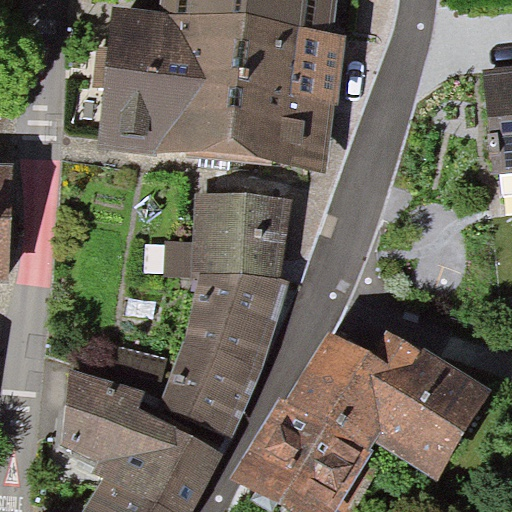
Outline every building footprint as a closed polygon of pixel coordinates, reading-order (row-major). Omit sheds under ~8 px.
[(163,0),(162,14),(334,31),(337,0),(163,0)] [(162,14),(114,9),(111,46),(96,45),(92,90),(105,91),(99,149),(327,172),(333,106),(340,107),(347,32),(334,31),(162,14)] [(511,66),(483,70),(495,175),(511,173),(511,66)] [(0,293),(8,294),(12,161),(0,161),(0,293)] [(289,205),(195,201),(194,244),(167,243),(166,280),(196,281),(285,285),(289,205)] [(190,339),(158,416),(228,451),(266,371),(291,285),(285,285),(196,281),(190,339)] [(290,401),(375,440),(438,480),(493,388),(425,347),(422,351),(384,329),(369,351),(331,333),(290,401)] [(170,360),(122,348),(116,371),(164,383),(170,360)] [(73,375),(64,453),(100,468),(95,480),(105,483),(160,511),(195,511),(221,459),(140,417),(149,397),(73,375)] [(292,511),(334,511),(375,440),(290,401),(283,396),(235,477),(292,511)] [(160,511),(105,483),(86,511),(160,511)] [(490,511),(511,511),(511,498),(499,493),(490,511)]
